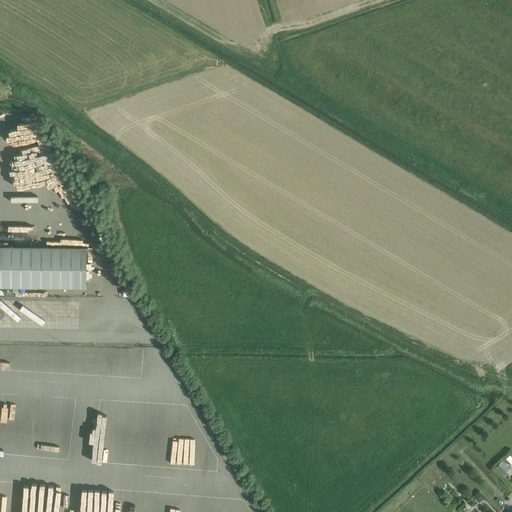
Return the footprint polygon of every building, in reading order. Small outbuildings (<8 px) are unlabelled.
[(56,151),(64,148),(61,140),(53,144),(56,151)] [(0,245),(0,285),(86,287),(87,247),(0,245)] [(52,311),(52,300),(41,300),(40,310),(52,311)] [(60,365),(60,344),(8,342),(7,366),(17,367),(17,357),(21,357),(21,367),(27,367),(27,366),(32,366),(32,368),(38,368),(38,355),(44,355),(44,350),(47,350),(46,365),(60,365)] [(65,367),(74,368),(75,345),(66,344),(65,367)] [(89,373),(89,345),(78,345),(79,373),(89,373)] [(17,421),(17,391),(12,391),(12,406),(7,405),(7,390),(0,389),(0,417),(5,417),(5,421),(17,421)] [(63,394),(59,424),(70,425),(73,405),(74,405),(76,396),(63,394)] [(36,401),(34,422),(57,424),(58,411),(56,411),(58,397),(46,396),(46,402),(36,401)] [(136,449),(136,441),(138,442),(148,442),(148,430),(149,430),(150,422),(143,418),(139,418),(139,413),(145,414),(145,418),(148,418),(154,410),(154,405),(147,401),(142,401),(142,407),(139,411),(133,407),(131,461),(138,462),(138,450),(136,449)] [(158,401),(155,430),(165,431),(168,402),(158,401)] [(125,403),(107,403),(106,418),(114,418),(114,431),(122,431),(123,427),(130,428),(131,406),(125,405),(125,403)] [(66,453),(67,441),(74,442),(75,429),(63,428),(63,429),(57,429),(57,432),(51,431),(51,438),(62,439),(61,452),(66,453)] [(101,451),(111,453),(115,434),(106,432),(101,451)] [(153,451),(162,452),(164,433),(155,432),(153,451)] [(181,447),(192,449),(193,436),(182,434),(181,447)] [(204,458),(209,437),(204,436),(199,457),(204,458)] [(499,463),(495,466),(502,474),(506,471),(509,468),(503,460),(499,463)] [(464,508),(467,511),(469,511),(475,507),(471,502),(464,508)]
